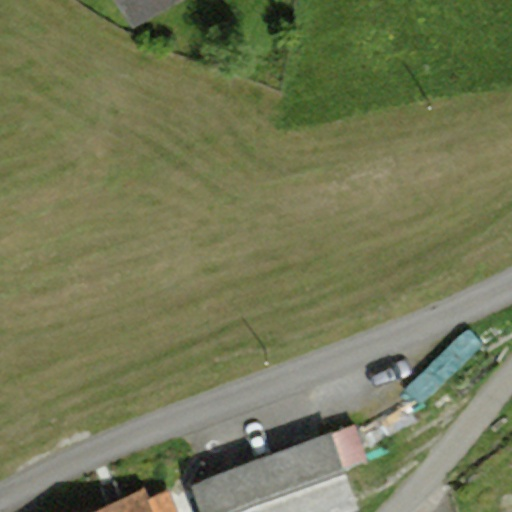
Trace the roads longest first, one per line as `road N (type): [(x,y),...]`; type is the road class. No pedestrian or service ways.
road 1 (unclassified): [(0,504),(140,435),(511,288)]
road 2 (track): [(511,382),(394,511)]
